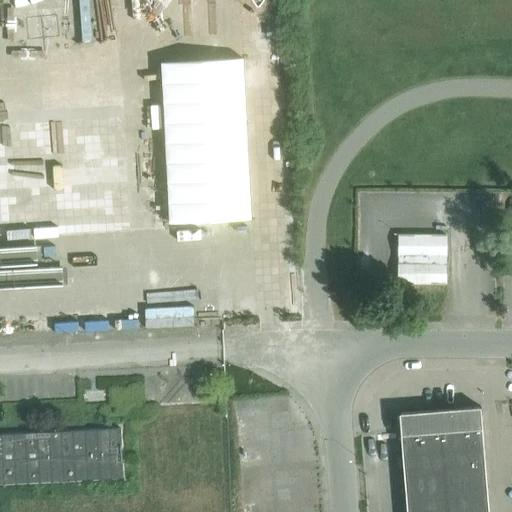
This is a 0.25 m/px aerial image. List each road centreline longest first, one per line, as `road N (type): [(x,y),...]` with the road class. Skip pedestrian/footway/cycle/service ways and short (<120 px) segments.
road 1 (unknown): [(312,347),(314,208),(348,144),(385,109),(415,98),(511,94)]
road 2 (unclassified): [(312,347),(511,347)]
road 3 (unclassified): [(329,511),(312,347)]
